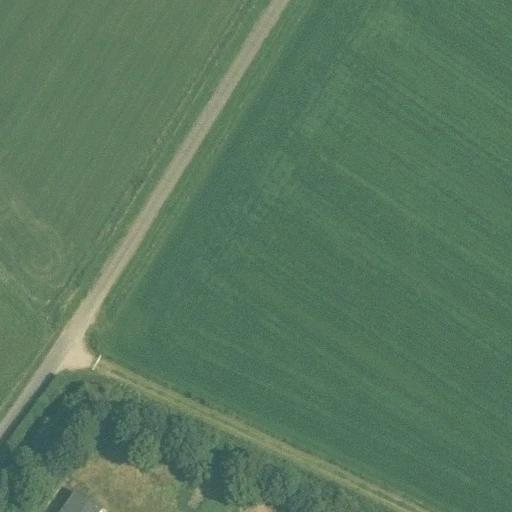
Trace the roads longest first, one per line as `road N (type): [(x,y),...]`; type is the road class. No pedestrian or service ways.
road 1 (unclassified): [(0,433),(110,280),(282,0)]
road 2 (track): [(412,511),(63,345)]
